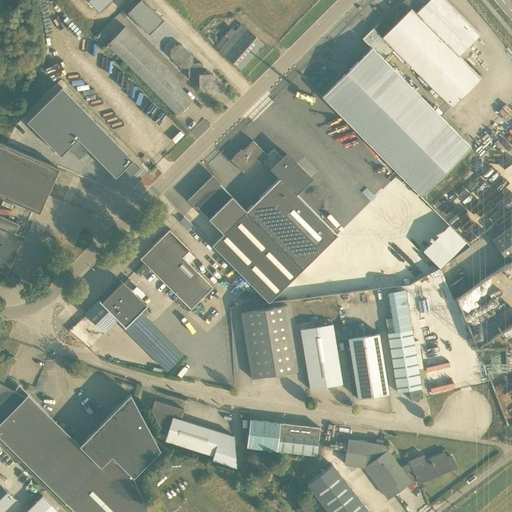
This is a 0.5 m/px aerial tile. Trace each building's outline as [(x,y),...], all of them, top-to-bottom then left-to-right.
[(88,0),(98,11),(109,0),(88,0)] [(149,35),(164,20),(144,0),(140,0),(127,13),(149,35)] [(480,35),(445,0),(428,0),(416,13),(412,9),(413,6),(413,3),(412,1),(410,0),(404,0),(389,15),(387,14),(362,39),(371,48),(322,97),(421,196),(471,147),(384,60),(394,50),(452,107),(481,78),(459,56),(469,46),(480,35)] [(263,44),(247,30),(241,25),(235,31),(218,50),(225,56),(240,70),(263,44)] [(178,115),(186,108),(193,101),(177,85),(180,82),(125,27),(108,44),(105,48),(113,56),(116,52),(178,115)] [(193,63),(193,54),(191,54),(182,45),(174,45),(170,49),(170,57),(179,66),(179,68),(188,68),(188,77),(190,77),(199,86),(199,88),(208,88),(213,83),(213,74),(211,74),(202,65),(202,63),(193,63)] [(62,89),(26,123),(60,157),(68,149),(78,160),(87,151),(114,179),(123,171),(130,179),(139,170),(62,89)] [(279,178),(246,211),(304,270),(338,236),(297,194),(312,178),(287,151),(281,157),(274,149),(267,155),(253,141),(243,150),(241,149),(233,157),(234,158),(234,162),(233,163),(243,173),(257,159),(260,163),(262,161),(279,178)] [(0,271),(7,275),(23,237),(15,233),(18,224),(0,216),(0,196),(39,213),(59,168),(0,142),(0,271)] [(436,268),(464,239),(397,175),(347,226),(359,224),(363,228),(366,225),(365,213),(372,212),(374,215),(380,209),(381,213),(384,216),(384,224),(412,221),(407,225),(408,231),(392,233),(399,239),(405,238),(398,244),(383,246),(387,250),(384,252),(385,260),(390,255),(416,253),(419,251),(436,268)] [(224,234),(246,211),(213,177),(190,200),(224,234)] [(224,234),(212,245),(270,304),(304,270),(246,211),(224,234)] [(511,226),(492,240),(507,262),(511,258),(511,226)] [(140,259),(182,300),(179,304),(187,312),(190,309),(191,310),(213,287),(183,257),(190,250),(169,229),(140,259)] [(456,295),(472,284),(465,275),(449,286),(456,295)] [(146,306),(123,283),(102,303),(99,300),(85,314),(104,333),(118,319),(125,326),(124,327),(167,371),(184,354),(141,311),(147,305),(146,306)] [(411,400),(423,398),(412,329),(405,289),(388,292),(395,332),(388,333),(397,392),(409,390),(411,400)] [(252,378),(275,375),(298,371),(287,306),(241,314),(252,378)] [(310,389),(342,384),(333,325),(300,330),(310,389)] [(358,399),(389,394),(379,334),(348,339),(358,399)] [(25,397),(15,392),(0,383),(0,436),(29,466),(64,430),(28,394),(25,397)] [(159,392),(156,399),(168,404),(171,396),(159,392)] [(160,450),(130,394),(80,445),(64,430),(29,466),(76,511),(150,511),(133,477),(160,450)] [(212,460),(236,467),(234,436),(180,419),(184,409),(183,409),(155,401),(155,400),(151,411),(161,429),(168,431),(165,440),(214,455),(212,460)] [(320,427),(250,419),(247,447),(317,455),(320,427)] [(400,468),(384,445),(348,439),(344,464),(366,468),(388,499),(411,482),(438,471),(440,474),(456,467),(451,456),(446,458),(444,453),(425,461),(423,455),(408,462),(409,464),(400,468)] [(271,460),(246,457),(244,470),(269,473),(271,460)] [(369,511),(333,466),(306,487),(326,511),(369,511)] [(0,511),(3,511),(16,499),(0,483),(0,511)] [(58,511),(42,496),(25,511),(58,511)] [(300,511),(314,511),(308,502),(298,509),(300,511)]
